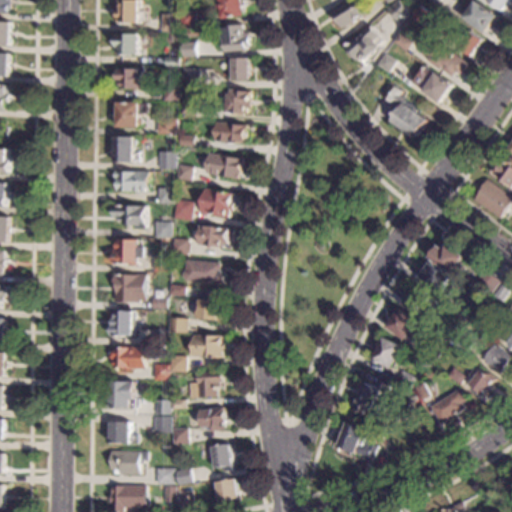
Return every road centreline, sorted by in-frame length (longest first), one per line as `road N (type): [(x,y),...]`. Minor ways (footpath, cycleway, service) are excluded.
road 1 (residential): [(289,511),(269,422),(263,328),(292,97),(287,0)]
road 2 (tertiary): [(65,511),(68,0)]
road 3 (residential): [(284,487),(360,303),(511,71)]
road 4 (residential): [(511,259),(378,154),(295,46)]
road 5 (residential): [(511,427),(438,473),(325,511)]
